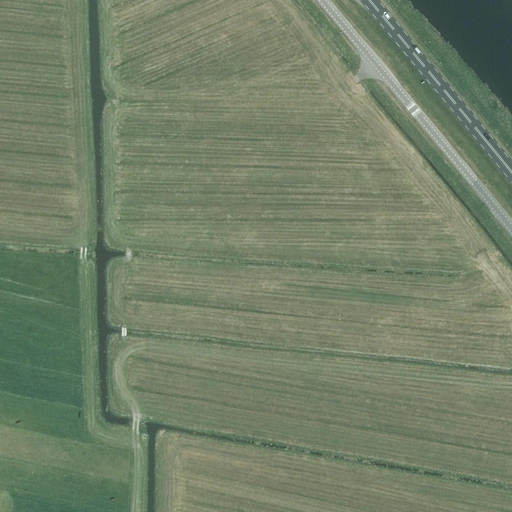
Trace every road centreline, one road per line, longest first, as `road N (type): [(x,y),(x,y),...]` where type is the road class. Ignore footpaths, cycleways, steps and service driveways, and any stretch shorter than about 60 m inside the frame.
road 1 (unclassified): [(511,233),(321,0)]
road 2 (primary): [(511,173),(368,0)]
